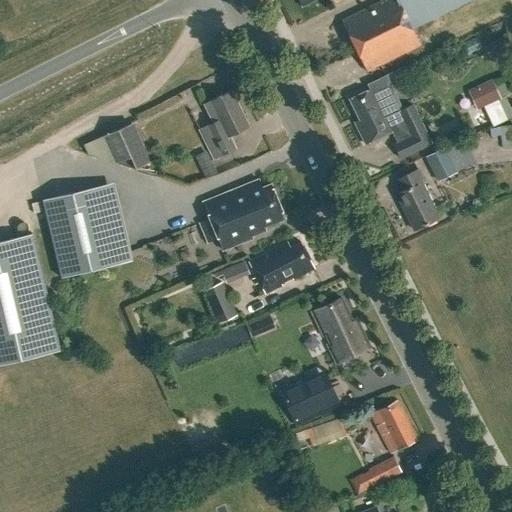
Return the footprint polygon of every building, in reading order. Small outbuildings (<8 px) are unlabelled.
[(413,29),(472,0),(382,0),(341,20),(367,72),(420,45),(413,29)] [(483,46),(489,59),(504,52),(498,39),(483,46)] [(363,143),(386,132),(396,127),(402,138),(392,143),(398,157),(429,143),(411,103),(400,108),(384,75),(367,84),(369,88),(348,98),(348,100),(358,119),(353,121),(363,143)] [(476,94),(482,107),(497,99),(491,87),(476,94)] [(198,129),(212,160),(234,150),(228,137),(248,128),(230,91),(203,103),(212,122),(198,129)] [(488,115),(492,125),(511,117),(511,110),(510,106),(488,115)] [(117,163),(135,169),(148,163),(131,124),(105,135),(117,163)] [(511,149),(511,126),(488,129),(489,139),(500,138),(501,151),(511,149)] [(445,150),(443,148),(424,158),(436,181),(475,162),(464,140),(445,150)] [(205,151),(193,157),(205,180),(216,174),(205,151)] [(416,168),(395,178),(401,191),(395,194),(413,229),(438,217),(421,184),(423,183),(416,168)] [(210,220),(217,237),(217,238),(222,251),(252,239),(251,236),(265,231),(263,227),(284,219),(270,184),(261,188),(258,180),(203,202),(210,220)] [(61,278),(120,264),(131,261),(112,183),(101,186),(42,200),(61,278)] [(0,365),(60,351),(32,234),(0,241),(0,365)] [(248,262),(263,292),(279,284),(277,280),(288,275),(290,280),(313,268),(300,242),(290,247),(287,242),(248,262)] [(241,276),(237,266),(224,272),(228,282),(241,276)] [(203,291),(218,324),(236,316),(221,282),(203,291)] [(311,313),(323,337),(325,335),(329,344),(327,345),(336,364),(370,348),(356,318),(351,320),(341,298),(311,313)] [(280,392),(294,423),(338,402),(323,371),(280,392)] [(370,414),(390,453),(417,440),(397,400),(370,414)] [(394,456),(368,469),(377,486),(402,473),(394,456)]
